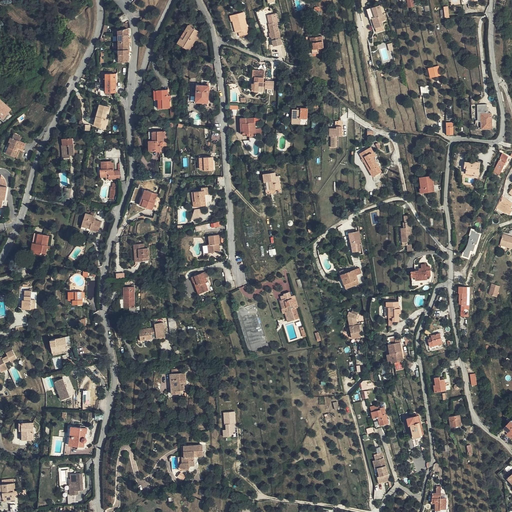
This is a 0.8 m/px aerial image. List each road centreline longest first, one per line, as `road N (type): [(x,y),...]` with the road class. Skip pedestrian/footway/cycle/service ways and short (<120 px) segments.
road 1 (residential): [(98,511),(114,374),(107,326),(134,169),(131,83)]
road 2 (residential): [(491,0),(501,137),(453,140),(448,149),(450,285)]
road 3 (residential): [(450,285),(437,286),(417,341),(433,461),(421,495),(395,488),(380,511)]
road 4 (residential): [(97,0),(91,48),(43,143),(0,261)]
road 5 (residential): [(200,0),(216,42),(234,256)]
road 6 (residential): [(450,285),(471,407),(511,452)]
